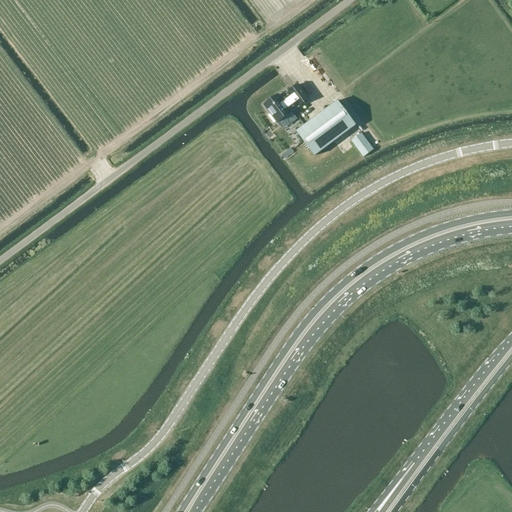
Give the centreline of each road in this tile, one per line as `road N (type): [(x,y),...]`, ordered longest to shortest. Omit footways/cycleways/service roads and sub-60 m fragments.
road 1 (unclassified): [(511,143),(411,168),(332,215),(251,300),(159,437),(82,511)]
road 2 (primary): [(511,212),(429,232),(340,287),(302,325),(181,511)]
road 3 (primary): [(195,511),(295,357),(339,304),(415,252),(511,226)]
road 4 (unclassified): [(0,260),(350,0)]
road 5 (primary): [(394,511),(511,357)]
road 6 (primary): [(511,342),(416,464)]
